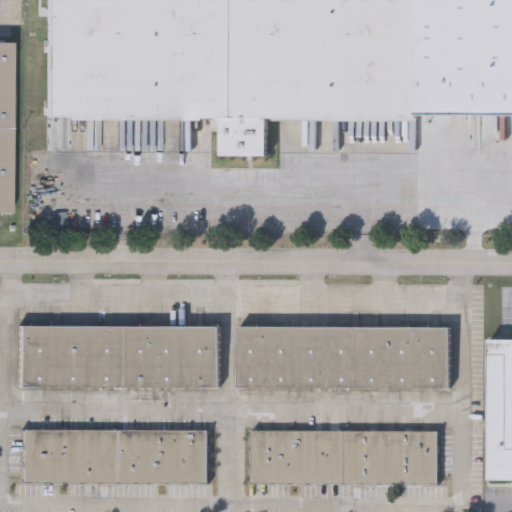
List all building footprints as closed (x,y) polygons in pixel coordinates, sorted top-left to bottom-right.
[(49,0),(511,0),(511,120),(267,118),(267,155),(219,155),(219,118),(49,118),(49,0)] [(0,41),(13,42),(13,213),(0,212),(0,41)] [(17,327),(219,328),(219,389),(17,388),(17,327)] [(236,328),(449,329),(449,390),(236,389),(236,328)] [(490,341),(511,341),(511,481),(490,481),(490,341)] [(20,431),(208,432),(208,485),(20,484),(20,431)] [(250,432),(437,433),(437,486),(250,485),(250,432)]
